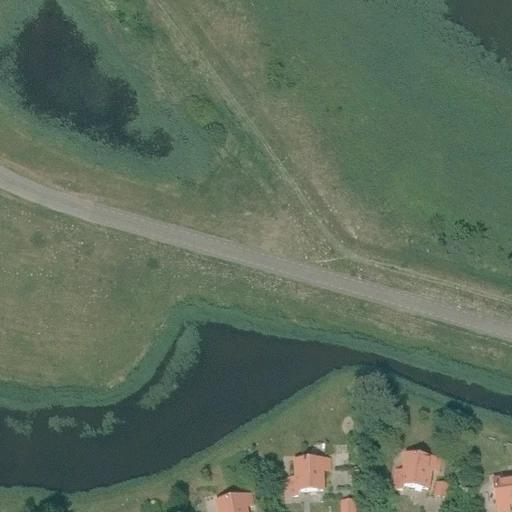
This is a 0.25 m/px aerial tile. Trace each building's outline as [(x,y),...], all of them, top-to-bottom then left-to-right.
[(439,461),(407,455),(404,472),(397,471),(395,490),(402,491),(403,486),(427,490),(431,470),(438,471),(439,461)] [(290,479),(290,497),(298,497),(298,492),(323,492),(322,472),(329,471),(329,460),(296,461),(296,479),(290,479)] [(511,478),(493,481),(497,511),(508,511),(508,505),(511,504),(511,478)] [(450,485),(435,483),(433,497),(448,499),(450,485)] [(245,511),(245,507),(252,506),(250,495),(217,502),(219,511),(245,511)] [(356,511),(355,498),(340,499),(341,511),(356,511)]
